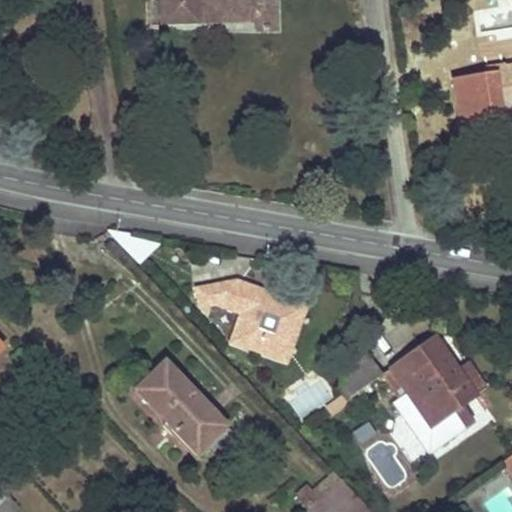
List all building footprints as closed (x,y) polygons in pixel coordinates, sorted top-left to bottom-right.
[(258,15),(257,0),(157,0),(158,26),(198,25),(197,16),(254,15),(258,15)] [(257,0),(258,15),(254,15),(253,30),(274,30),(273,0),(257,0)] [(511,67),(484,71),(485,77),(452,82),(458,122),(501,116),(503,129),(511,127),(511,67)] [(128,232),(100,227),(130,258),(147,242),(128,232)] [(239,316),(229,342),(264,356),(290,344),(296,328),(285,301),(235,282),(196,290),(199,310),(217,307),(239,316)] [(296,328),(304,308),(285,301),(296,328)] [(433,339),(411,355),(389,370),(405,394),(393,402),(427,453),(485,413),(474,397),(486,389),(468,362),(455,371),(433,339)] [(290,344),(264,356),(282,363),(290,344)] [(329,376),(337,388),(342,394),(346,400),(379,376),(364,353),(329,376)] [(217,418),(163,362),(134,390),(188,445),(202,432),(217,418)] [(346,400),(342,394),(324,406),(330,415),(346,404),(345,403),(345,402),(346,402),(346,401),(346,400)] [(195,452),(223,425),(217,418),(202,432),(188,445),(195,452)] [(0,467),(10,458),(0,447),(0,467)] [(511,455),(503,462),(511,476),(511,455)] [(318,498),(338,480),(332,474),(313,492),(318,498)] [(331,511),(367,511),(338,480),(318,498),(327,507),(331,511)] [(0,490),(0,511),(10,511),(16,507),(0,490)] [(301,502),(304,505),(307,508),(318,498),(313,492),(301,502)] [(318,498),(307,508),(311,511),(321,511),(327,507),(318,498)]
